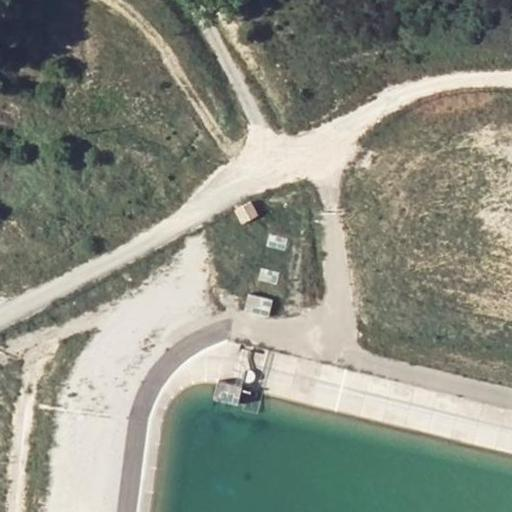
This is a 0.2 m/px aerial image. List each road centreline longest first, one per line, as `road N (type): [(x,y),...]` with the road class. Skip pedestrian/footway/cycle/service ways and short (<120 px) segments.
road 1 (residential): [(0,320),(409,93),(511,79)]
road 2 (track): [(252,184),(145,27),(111,0)]
road 3 (track): [(279,170),(190,0)]
